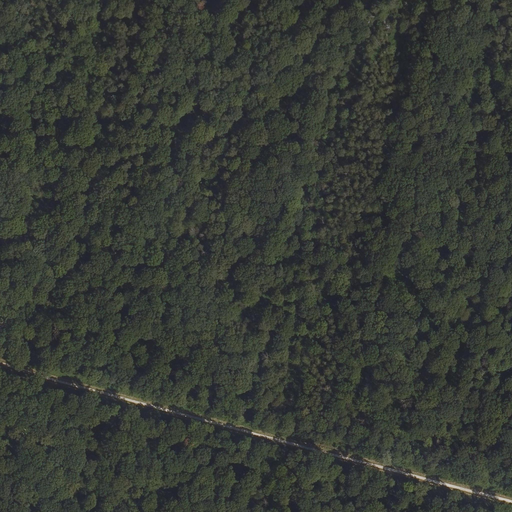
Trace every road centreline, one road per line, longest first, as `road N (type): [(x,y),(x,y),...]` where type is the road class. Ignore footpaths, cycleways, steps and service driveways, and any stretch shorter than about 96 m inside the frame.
road 1 (track): [(0,361),(511,499)]
road 2 (track): [(19,356),(107,0)]
